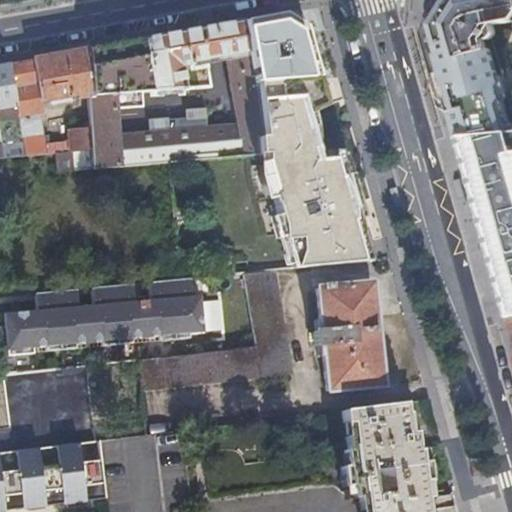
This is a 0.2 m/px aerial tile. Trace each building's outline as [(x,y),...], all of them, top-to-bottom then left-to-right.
[(511,0),(447,0),(448,1),(436,17),(429,17),(426,22),(423,26),(425,33),(428,43),(455,139),(511,133),(511,114),(490,38),(491,37),(492,35),(492,33),(492,29),(491,26),(511,22),(511,0)] [(250,84),(317,79),(304,29),(283,14),(239,23),(250,84)] [(90,155),(91,172),(256,157),(254,138),(260,137),(250,84),(239,23),(214,28),(198,30),(180,34),(169,36),(158,38),(140,41),(148,93),(148,94),(178,91),(179,95),(181,94),(181,91),(208,89),(203,62),(224,58),(236,127),(204,130),(203,120),(160,124),(161,134),(116,138),(114,110),(142,107),(140,93),(90,97),(85,97),(85,98),(88,133),(90,155)] [(90,50),(85,51),(90,97),(140,93),(148,93),(140,41),(90,50)] [(22,144),(25,160),(53,158),(55,157),(54,145),(44,146),(38,115),(41,115),(38,103),(75,97),(75,100),(85,98),(85,97),(90,97),(85,51),(67,54),(30,61),(25,62),(6,65),(14,107),(18,124),(21,140),(22,144)] [(0,110),(14,107),(6,65),(0,66),(0,110)] [(260,183),(261,189),(262,192),(263,195),(264,198),(265,200),(267,202),(272,200),(277,217),(268,219),(275,241),(277,240),(285,268),(292,267),(292,271),(368,264),(355,216),(337,152),(314,153),(304,117),(324,106),(320,92),(317,79),(250,84),(260,137),(254,138),(256,157),(263,156),(265,174),(260,175),(259,180),(260,183)] [(14,141),(21,140),(18,124),(11,125),(14,141)] [(70,156),(90,155),(88,133),(67,135),(70,156)] [(511,133),(455,139),(506,320),(511,319),(511,133)] [(0,145),(0,148),(2,161),(25,160),(22,144),(0,145)] [(55,157),(53,158),(55,175),(66,174),(65,157),(55,157)] [(273,273),(242,276),(244,287),(254,349),(212,354),(182,357),(152,360),(136,362),(140,392),(291,376),(273,273)] [(189,297),(187,281),(147,285),(149,301),(132,303),(130,287),(89,290),(90,307),(75,308),(74,292),(32,296),(34,312),(1,315),(5,357),(31,355),(31,349),(43,348),(43,352),(73,349),(73,345),(99,342),(100,347),(130,344),(130,339),(156,337),(157,341),(188,338),(187,334),(200,332),(197,297),(189,297)] [(318,334),(309,335),(310,349),(320,348),(324,394),(378,388),(370,310),(368,287),(328,291),(328,287),(319,288),(319,291),(314,292),(318,334)] [(90,375),(90,367),(60,370),(61,377),(90,375)] [(422,511),(422,510),(421,503),(426,502),(423,487),(428,486),(425,467),(417,468),(415,454),(413,454),(411,437),(405,438),(401,405),(341,413),(346,453),(341,453),(341,455),(206,472),(209,499),(340,483),(342,490),(348,489),(350,502),(357,500),(359,511),(422,511)] [(0,511),(39,511),(105,505),(97,443),(0,455),(0,511)]
